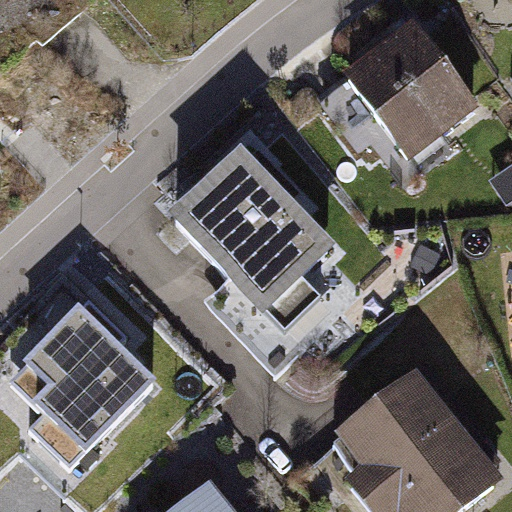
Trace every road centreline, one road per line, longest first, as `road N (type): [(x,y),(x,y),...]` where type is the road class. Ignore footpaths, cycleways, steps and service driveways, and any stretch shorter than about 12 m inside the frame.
road 1 (residential): [(340,0),(97,197)]
road 2 (residential): [(97,197),(286,438)]
road 3 (residential): [(97,197),(0,294)]
